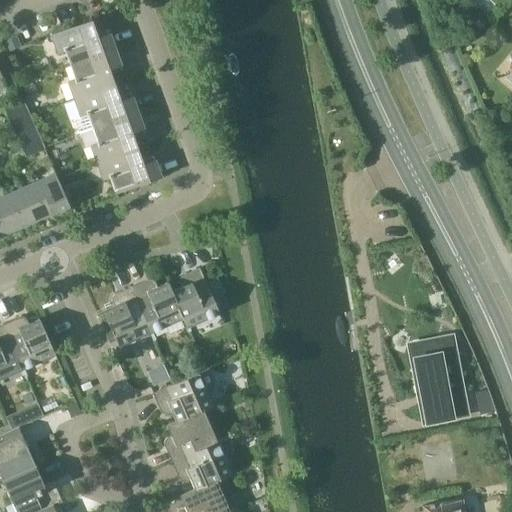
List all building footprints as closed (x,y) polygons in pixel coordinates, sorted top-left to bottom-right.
[(70,66),(115,49),(107,29),(96,34),(92,21),(51,36),(58,54),(64,51),(70,66)] [(17,36),(5,41),(9,51),(21,45),(17,36)] [(74,100),(115,85),(111,73),(122,69),(115,49),(70,66),(75,80),(68,82),(74,100)] [(87,115),(92,129),(137,113),(130,93),(119,97),(115,85),(74,100),(80,117),(87,115)] [(26,102),(32,114),(42,110),(37,97),(26,102)] [(11,124),(29,116),(21,98),(3,106),(11,124)] [(97,163),(137,148),(133,137),(145,133),(137,113),(92,129),(97,143),(91,145),(97,163)] [(43,148),(29,116),(11,124),(25,157),(43,148)] [(142,160),(137,148),(97,163),(103,180),(110,178),(115,193),(160,177),(153,156),(142,160)] [(71,167),(61,171),(63,176),(73,172),(71,167)] [(54,173),(37,181),(52,214),(69,206),(54,173)] [(75,173),(61,178),(64,186),(78,181),(75,173)] [(21,188),(35,221),(52,214),(37,181),(21,188)] [(4,196),(18,228),(35,221),(21,188),(4,196)] [(0,197),(0,231),(2,235),(18,228),(4,196),(0,197)] [(181,287),(171,291),(183,318),(182,319),(186,328),(219,314),(199,268),(182,275),(181,276),(180,277),(179,279),(179,280),(179,281),(179,283),(181,287)] [(171,291),(167,282),(157,286),(155,282),(154,281),(153,280),(152,280),(150,279),(149,279),(148,279),(147,280),(131,287),(151,333),(182,319),(183,318),(171,291)] [(119,347),(151,333),(131,287),(114,294),(113,295),(112,296),(112,297),(111,298),(111,299),(111,301),(111,302),(113,306),(102,310),(119,347)] [(2,324),(23,370),(55,355),(39,319),(28,323),(26,319),(25,318),(24,317),(23,316),(21,316),(20,316),(19,317),(2,324)] [(0,379),(23,370),(2,324),(0,324),(0,379)] [(436,340),(413,345),(422,392),(417,393),(423,422),(465,414),(460,388),(462,388),(452,337),(450,337),(451,340),(437,343),(436,340)] [(203,410),(212,406),(198,373),(152,393),(159,410),(160,412),(161,413),(162,413),(163,414),(164,414),(167,414),(171,412),(175,421),(175,422),(203,410)] [(487,390),(476,392),(480,414),(494,411),(487,390)] [(175,422),(175,421),(166,425),(171,436),(166,438),(165,438),(165,439),(164,441),(163,442),(163,443),(163,444),(171,462),(217,442),(203,410),(175,422)] [(17,412),(6,417),(12,430),(18,427),(23,425),(17,412)] [(0,464),(1,464),(8,478),(35,466),(35,467),(45,463),(44,461),(38,447),(37,446),(36,445),(34,445),(31,444),(30,445),(26,446),(18,427),(12,430),(0,434),(0,464)] [(190,479),(194,489),(216,480),(216,481),(231,474),(217,442),(171,462),(178,478),(179,479),(180,480),(181,481),(182,481),(183,481),(184,481),(186,481),(190,479)] [(8,478),(2,480),(13,505),(19,503),(22,511),(36,511),(52,505),(52,506),(62,502),(61,500),(55,487),(54,486),(54,485),(53,484),(51,483),(50,483),(49,483),(47,483),(43,485),(35,467),(35,466),(8,478)] [(194,489),(179,495),(184,506),(179,508),(178,509),(178,510),(177,511),(176,511),(229,511),(230,511),(216,481),(216,480),(194,489)] [(443,502),(424,505),(425,511),(464,511),(462,499),(443,502)]
